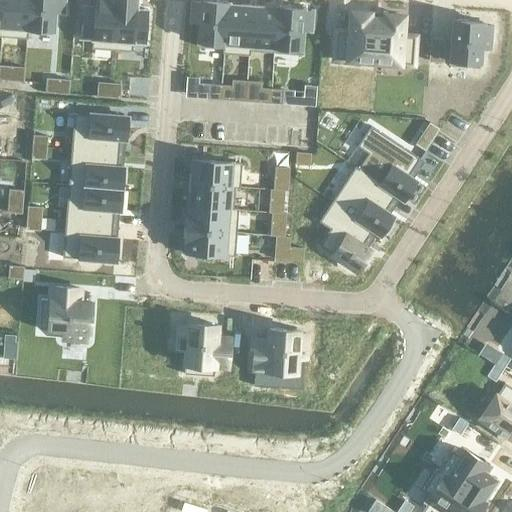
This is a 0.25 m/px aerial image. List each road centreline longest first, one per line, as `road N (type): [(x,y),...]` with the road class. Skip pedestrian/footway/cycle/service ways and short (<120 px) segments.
road 1 (residential): [(171,0),(156,287),(378,304),(511,100)]
road 2 (unknown): [(0,490),(3,473),(28,447),(235,467),(316,466),(344,457),(374,431),(413,369),(411,341),(383,296)]
